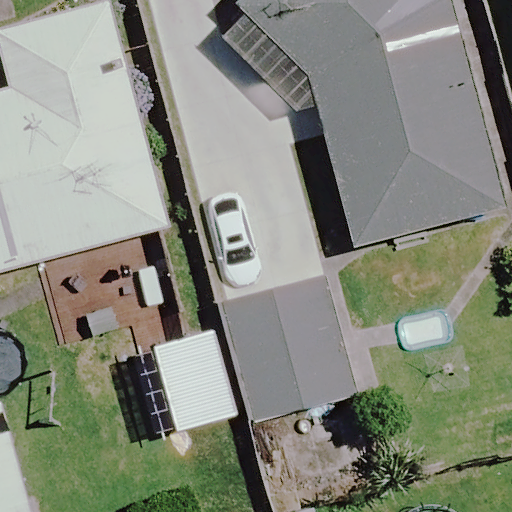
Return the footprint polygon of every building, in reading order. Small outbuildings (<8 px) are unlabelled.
[(483,211),(425,0),(231,0),(195,32),(277,127),(300,107),(339,250),(483,211)] [(0,274),(157,234),(99,10),(0,35),(0,70),(6,95),(0,96),(0,274)] [(338,403),(310,282),(217,304),(246,425),(338,403)] [(511,310),(494,315),(509,375),(511,374),(511,310)] [(225,423),(202,335),(118,357),(141,445),(225,423)] [(0,511),(22,511),(0,434),(0,511)]
